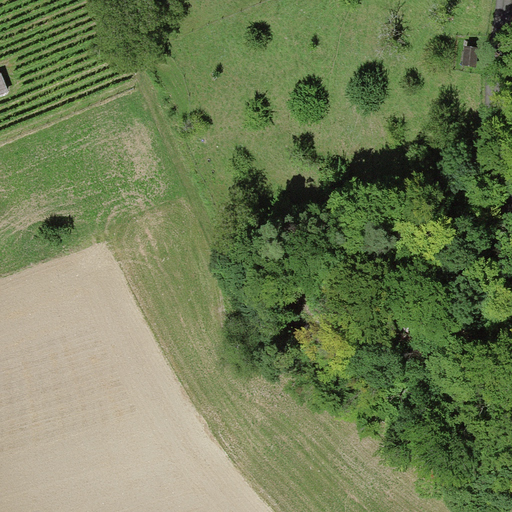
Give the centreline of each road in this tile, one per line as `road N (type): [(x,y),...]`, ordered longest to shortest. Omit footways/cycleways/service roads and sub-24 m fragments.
road 1 (track): [(102,0),(223,259)]
road 2 (residential): [(511,183),(502,142),(511,6)]
